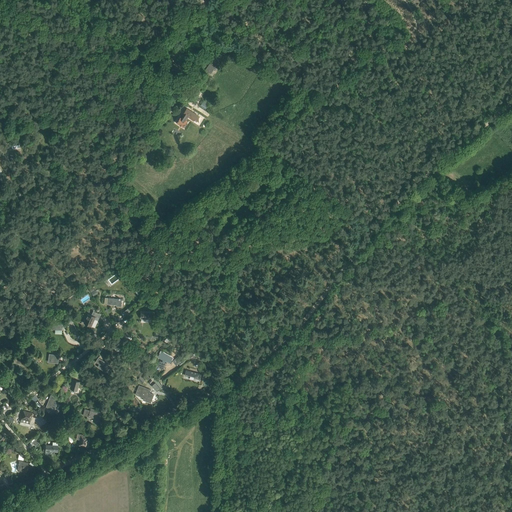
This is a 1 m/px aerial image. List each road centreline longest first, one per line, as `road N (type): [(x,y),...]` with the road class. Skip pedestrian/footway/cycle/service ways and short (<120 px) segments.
road 1 (track): [(374,225),(185,97),(65,0)]
road 2 (track): [(511,409),(466,352),(439,340),(392,327),(295,325)]
road 3 (track): [(295,325),(378,219),(448,155)]
road 4 (track): [(219,511),(226,387),(295,325)]
road 5 (unclassified): [(48,472),(226,387)]
road 6 (residential): [(0,416),(123,321)]
